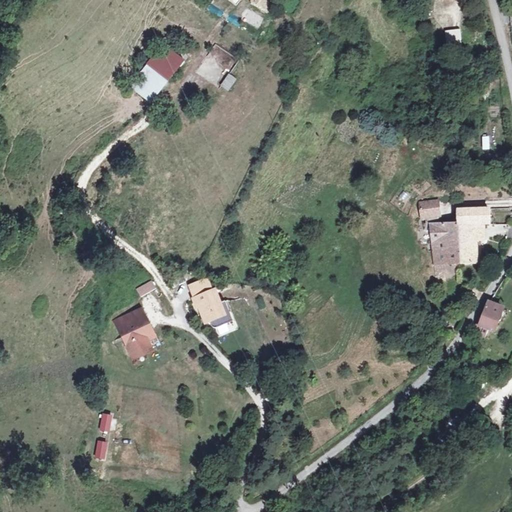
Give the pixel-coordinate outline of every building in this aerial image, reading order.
[(273,0),(251,0),(252,1),(270,13),(274,7),(277,2),(273,0)] [(270,13),(252,1),(245,10),(248,11),(264,22),(270,13)] [(446,47),(461,45),(458,31),(444,33),(446,47)] [(191,54),(197,45),(186,38),(180,46),(191,54)] [(186,60),(163,44),(153,56),(147,64),(171,80),(177,71),(186,60)] [(230,93),(238,80),(229,74),(221,87),(230,93)] [(438,201),(420,202),(422,221),(440,219),(438,201)] [(458,209),(458,225),(460,263),(462,263),(478,263),(477,239),(477,224),(485,225),(490,225),(490,209),(458,209)] [(477,224),(477,239),(485,239),(485,225),(477,224)] [(460,263),(458,225),(435,225),(436,270),(443,270),(444,264),(460,263)] [(135,289),(139,297),(156,288),(152,279),(135,289)] [(205,303),(197,305),(200,314),(205,313),(207,320),(214,317),(217,312),(210,291),(202,293),(205,303)] [(115,312),(129,350),(139,346),(135,337),(153,331),(142,302),(115,312)] [(483,337),(487,330),(485,329),(491,319),(496,323),(499,321),(504,313),(500,311),(498,314),(496,312),(497,309),(488,303),(483,315),(481,314),(479,320),(473,332),(483,337)] [(485,329),(487,330),(490,332),(496,323),(491,319),(485,329)] [(433,337),(444,344),(447,340),(437,333),(433,337)] [(110,432),(112,414),(101,413),(99,431),(110,432)] [(106,460),(108,441),(96,440),(94,459),(106,460)]
